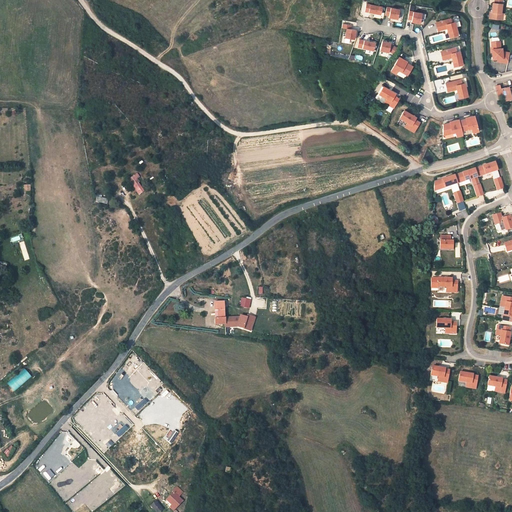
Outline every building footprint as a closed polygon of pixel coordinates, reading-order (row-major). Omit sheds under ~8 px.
[(501,13),(502,0),(494,0),(495,3),(493,3),(491,12),(490,12),(489,18),(500,19),(501,13)] [(380,15),(381,7),(366,4),(365,12),(373,13),(380,15)] [(398,19),(399,9),(386,7),(385,15),(389,16),(389,18),(392,18),(398,19)] [(420,23),(422,13),(409,11),(407,19),(411,19),(411,21),(413,21),(420,23)] [(449,20),(435,24),(437,32),(444,30),(443,28),(446,28),(446,30),(448,34),(450,34),(451,38),(458,36),(453,23),(451,24),(449,20)] [(351,29),(352,25),(343,23),(342,27),(347,28),(345,38),(354,39),(356,30),(351,29)] [(373,50),(375,42),(359,38),(357,46),(373,50)] [(390,43),(381,41),(380,51),(389,53),(389,52),(394,54),(397,48),(390,44),(390,43)] [(500,41),(491,42),(493,59),(499,59),(499,61),(508,63),(510,53),(502,51),(502,48),(500,48),(500,41)] [(455,48),(440,52),(442,60),(449,58),(449,56),(451,56),(452,58),(452,59),(453,63),(455,62),(456,66),(463,65),(459,51),(456,52),(455,48)] [(403,60),(398,57),(390,71),(395,74),(397,70),(407,75),(412,66),(405,63),(404,65),(401,63),(403,60)] [(468,96),(464,83),(461,84),(460,80),(445,83),(447,92),(454,90),(454,88),(456,87),(457,89),(458,94),(460,94),(461,98),(468,96)] [(393,108),(399,99),(394,96),(395,94),(383,87),(379,94),(386,99),(385,101),(389,103),(388,105),(393,108)] [(502,96),(504,101),(508,100),(508,99),(511,99),(511,100),(511,99),(511,87),(505,89),(505,87),(503,88),(501,88),(501,90),(502,96)] [(409,129),(414,132),(420,122),(415,119),(416,117),(404,110),(400,118),(407,122),(406,124),(410,127),(409,129)] [(466,119),(459,121),(461,131),(471,128),(472,132),(479,131),(474,115),(469,117),(470,120),(466,121),(466,119)] [(450,123),(443,124),(443,135),(456,132),(457,136),(462,135),(461,131),(459,121),(458,119),(453,121),(454,124),(450,125),(450,123)] [(474,169),(477,177),(497,170),(495,162),(474,169)] [(454,175),(457,183),(477,177),(474,169),(454,175)] [(135,175),(129,179),(134,186),(135,185),(138,190),(137,191),(140,194),(144,191),(139,182),(140,181),(135,175)] [(434,191),(457,183),(454,175),(434,182),(434,191)] [(477,186),(480,184),(477,177),(470,179),(473,187),(477,186)] [(500,213),(493,215),(496,224),(503,222),(501,218),(500,213)] [(511,228),(511,220),(511,221),(510,218),(509,216),(501,218),(503,222),(505,230),(511,228)] [(447,236),(440,236),(440,249),(453,249),(453,241),(450,241),(447,241),(447,236)] [(25,260),(29,259),(24,241),(19,243),(25,260)] [(452,278),(438,278),(437,287),(446,287),(446,289),(451,289),(451,292),(457,292),(457,281),(451,281),(452,278)] [(511,297),(502,296),(501,301),(504,302),(503,307),(505,307),(503,315),(511,316),(511,297)] [(250,300),(243,298),(241,306),(248,308),(250,300)] [(216,310),(218,310),(218,318),(216,318),(216,324),(225,324),(225,317),(224,302),(215,302),(215,310),(216,310)] [(225,317),(225,324),(225,328),(237,327),(251,332),(255,317),(246,314),(245,317),(239,315),(238,316),(225,317)] [(456,333),(456,322),(450,322),(451,320),(437,319),(436,328),(445,328),(445,330),(450,330),(450,333),(456,333)] [(509,332),(510,328),(497,325),(496,330),(499,331),(498,335),(500,336),(499,343),(508,345),(510,332),(509,332)] [(446,368),(433,366),(431,375),(438,376),(438,378),(443,379),(442,382),(447,382),(449,370),(445,369),(446,368)] [(31,376),(24,368),(8,383),(15,391),(31,376)] [(476,388),(478,376),(473,375),(473,374),(460,372),(458,381),(466,382),(466,384),(471,385),(470,388),(476,388)] [(502,378),(489,376),(487,385),(495,386),(495,388),(499,389),(499,392),(504,393),(507,380),(502,379),(502,378)] [(169,507),(174,511),(184,500),(180,496),(184,492),(177,486),(173,490),(174,491),(167,499),(172,504),(169,507)] [(157,500),(151,505),(156,511),(158,511),(162,509),(163,510),(165,509),(157,500)]
